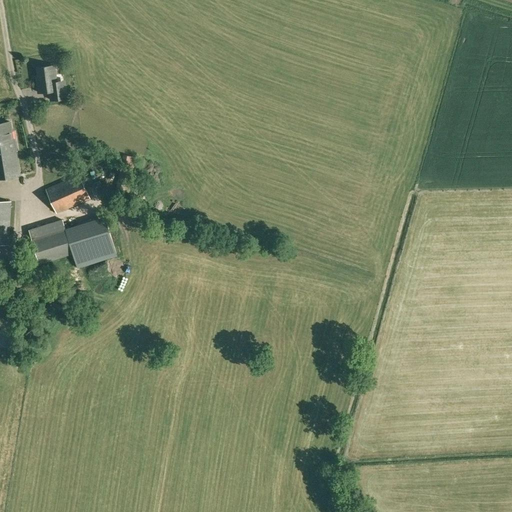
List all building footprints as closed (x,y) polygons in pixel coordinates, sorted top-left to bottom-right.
[(39,82),(37,82),(39,92),(50,91),(51,100),(66,98),(64,84),(64,80),(56,81),(54,66),(37,68),(39,82)] [(0,178),(20,175),(14,139),(13,139),(10,122),(0,123),(0,178)] [(118,185),(117,191),(130,193),(131,188),(137,158),(123,156),(118,185)] [(56,214),(90,198),(79,173),(45,188),(56,214)] [(0,201),(0,244),(9,245),(11,202),(0,201)] [(76,254),(65,219),(32,229),(43,264),(76,254)]
